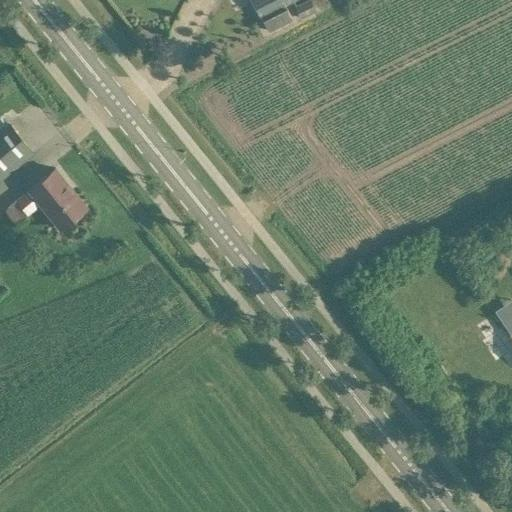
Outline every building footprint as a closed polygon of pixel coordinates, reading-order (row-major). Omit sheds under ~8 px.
[(252,0),(268,30),(292,18),(285,4),(291,0),(252,0)] [(305,0),(294,6),(301,19),(316,11),(309,0),(305,0)] [(0,129),(0,179),(17,165),(32,153),(8,123),(0,129)] [(55,168),(28,189),(40,204),(60,228),(86,206),(55,168)] [(17,201),(5,211),(15,223),(26,213),(17,201)]
